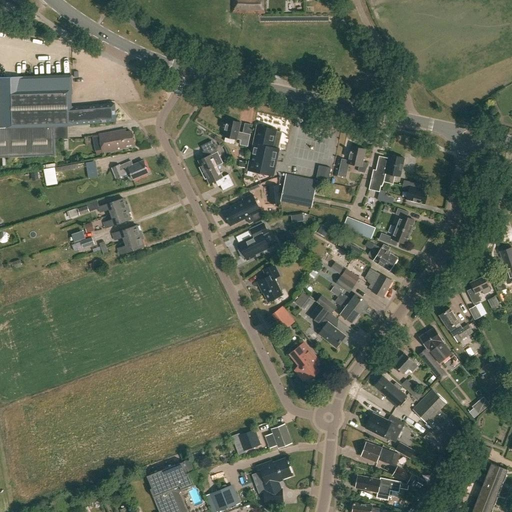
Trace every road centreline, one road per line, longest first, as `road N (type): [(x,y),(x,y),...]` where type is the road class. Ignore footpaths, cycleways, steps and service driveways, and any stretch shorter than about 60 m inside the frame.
road 1 (residential): [(331,421),(287,405),(161,134),(185,69)]
road 2 (tertiary): [(331,421),(349,379),(448,242),(467,133)]
road 3 (tertiary): [(467,133),(185,69)]
road 4 (tertiary): [(185,69),(93,29),(52,0)]
